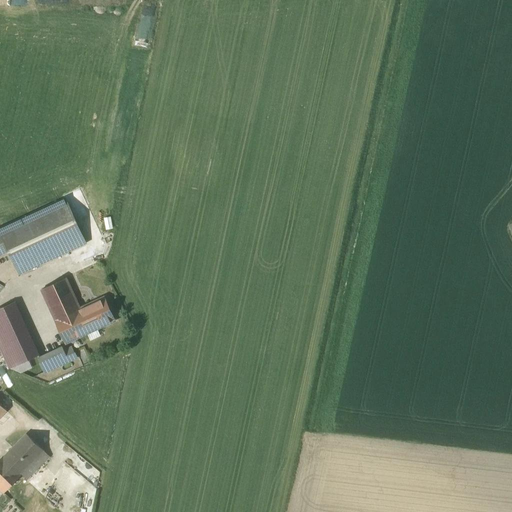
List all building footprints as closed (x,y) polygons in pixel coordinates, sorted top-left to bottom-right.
[(86,243),(65,199),(0,228),(0,253),(9,250),(20,273),(86,243)] [(67,344),(88,334),(83,325),(87,323),(80,309),(67,277),(42,289),(67,344)] [(105,298),(80,309),(87,323),(83,325),(88,334),(115,321),(105,298)] [(39,356),(15,302),(0,308),(0,346),(10,369),(39,356)] [(39,356),(46,371),(76,358),(71,348),(63,352),(60,347),(39,356)] [(89,362),(84,350),(79,352),(84,364),(89,362)] [(0,460),(0,489),(4,493),(21,475),(26,481),(50,457),(26,434),(0,460)]
